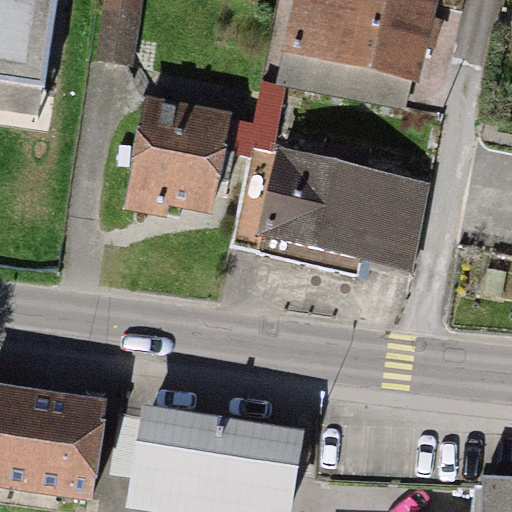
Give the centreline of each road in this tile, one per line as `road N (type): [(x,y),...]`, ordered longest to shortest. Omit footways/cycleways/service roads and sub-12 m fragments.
road 1 (secondary): [(409,367),(0,315)]
road 2 (residential): [(485,0),(409,367)]
